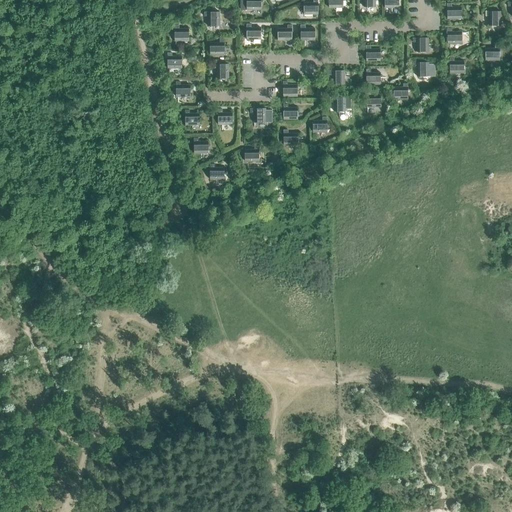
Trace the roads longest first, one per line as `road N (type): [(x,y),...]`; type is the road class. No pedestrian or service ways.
road 1 (unknown): [(0,133),(68,205),(43,257),(27,329),(45,363),(58,422),(134,504),(129,511)]
road 2 (track): [(511,392),(215,366),(133,318)]
road 3 (track): [(66,511),(95,422),(166,382),(215,366)]
